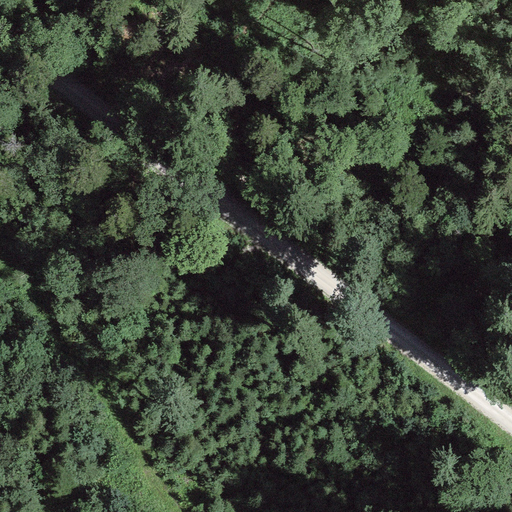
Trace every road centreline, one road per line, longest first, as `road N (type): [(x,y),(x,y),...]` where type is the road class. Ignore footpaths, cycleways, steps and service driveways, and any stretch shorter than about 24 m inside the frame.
road 1 (track): [(0,24),(106,117),(511,423)]
road 2 (track): [(0,251),(180,511)]
